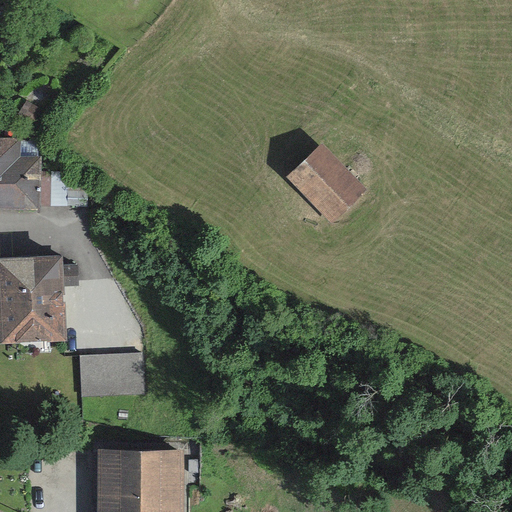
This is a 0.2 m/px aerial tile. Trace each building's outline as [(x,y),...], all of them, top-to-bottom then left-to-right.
[(30,133),(0,133),(0,209),(53,209),(54,158),(31,156),(30,133)] [(381,193),(334,144),(300,175),(348,228),(381,193)] [(62,248),(0,251),(0,330),(0,335),(67,332),(62,248)] [(146,344),(84,346),(86,389),(148,386),(146,344)] [(191,511),(189,444),(106,446),(108,511),(191,511)]
